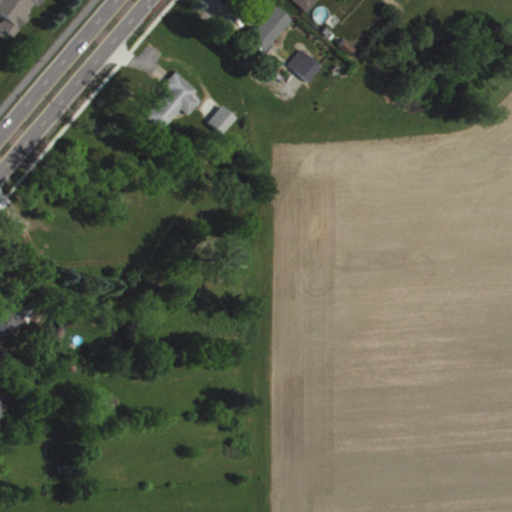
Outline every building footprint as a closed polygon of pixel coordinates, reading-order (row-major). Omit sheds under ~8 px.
[(0,34),(11,43),(28,21),(25,19),(32,9),(36,12),(44,0),(0,0),(0,20),(3,23),(0,27),(0,34)] [(309,0),(301,8),(291,0),(309,0)] [(295,25),(278,9),(247,42),(264,58),(295,25)] [(324,71),(304,54),(290,69),(310,87),(324,71)] [(198,95),(176,76),(164,90),(169,95),(147,121),(163,135),(182,113),(189,119),(201,106),(194,100),(198,95)] [(248,254),(227,250),(222,270),(244,274),(248,254)] [(0,342),(12,348),(23,322),(30,326),(37,311),(30,308),(34,299),(12,289),(0,315),(0,342)] [(0,428),(0,429),(8,384),(0,382),(0,428)]
